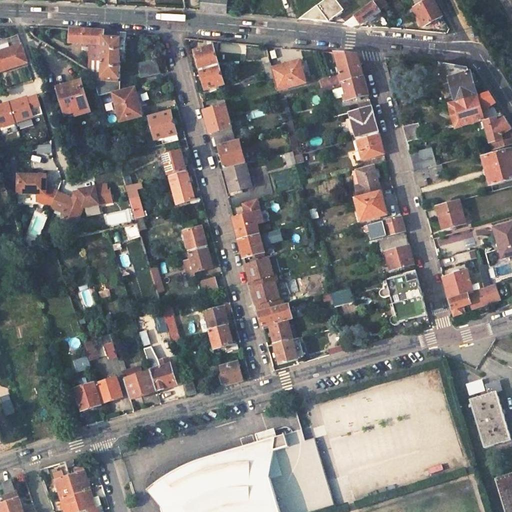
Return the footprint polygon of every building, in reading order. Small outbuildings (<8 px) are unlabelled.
[(228,0),(203,0),(202,11),(228,14),(228,0)] [(236,0),(228,0),(228,14),(236,14),(236,0)] [(344,12),(335,0),(327,0),(299,21),(329,23),(344,12)] [(383,0),(378,0),(373,3),(380,12),(388,6),(385,1),(383,0)] [(432,0),(421,0),(417,3),(419,7),(413,10),(426,32),(446,34),(448,28),(442,19),(438,10),(433,0),(432,0)] [(363,24),(367,21),(378,13),(380,12),(373,3),(344,24),(343,25),(355,26),(363,24)] [(378,13),(367,21),(369,23),(376,20),(380,16),(378,13)] [(104,32),(69,29),(69,43),(90,44),(103,45),(104,32)] [(103,45),(90,44),(89,71),(93,73),(101,97),(120,92),(120,82),(102,81),(102,78),(120,79),(122,52),(126,52),(126,46),(122,46),(122,34),(104,32),(103,45)] [(0,73),(29,64),(18,36),(0,42),(0,73)] [(218,67),(212,48),(195,52),(200,72),(218,67)] [(343,85),(344,84),(364,79),(358,56),(340,55),(335,54),(343,85)] [(157,59),(137,63),(140,78),(160,74),(157,59)] [(301,62),(272,69),(278,91),(307,83),(301,62)] [(457,105),(478,99),(471,75),(469,75),(467,68),(458,66),(446,65),(457,105)] [(218,67),(200,72),(206,91),(223,87),(218,67)] [(332,88),(337,86),(340,85),(338,78),(330,81),(332,88)] [(367,88),(364,79),(344,84),(347,95),(343,96),(345,103),(369,96),(367,88)] [(319,84),(320,91),(332,88),(330,81),(319,84)] [(82,82),(58,89),(66,116),(77,113),(76,109),(89,105),(82,82)] [(332,88),(320,91),(323,99),(340,95),(337,86),(332,88)] [(142,116),(140,108),(141,107),(136,89),(114,95),(122,122),(142,116)] [(40,96),(11,104),(17,123),(46,114),(40,96)] [(463,128),(484,122),(478,99),(457,105),(463,128)] [(291,115),(287,100),(281,102),(285,116),(291,115)] [(371,103),(359,106),(361,113),(372,110),(371,103)] [(0,128),(17,123),(11,104),(0,107),(0,128)] [(91,113),(89,105),(76,109),(77,113),(78,117),(91,113)] [(463,128),(457,105),(450,106),(456,129),(463,128)] [(226,107),(205,113),(208,124),(229,118),(226,107)] [(358,141),(380,136),(372,110),(361,113),(350,116),(357,142),(358,141)] [(170,112),(149,118),(155,140),(161,138),(163,145),(178,141),(170,112)] [(291,115),(285,116),(288,128),(289,132),(294,131),(295,130),(291,115)] [(235,143),(229,118),(208,124),(214,148),(220,147),(235,143)] [(498,151),(506,149),(503,138),(511,131),(511,128),(510,125),(506,118),(486,123),(493,145),(496,144),(498,151)] [(419,124),(403,128),(408,145),(424,140),(419,124)] [(294,131),(289,132),(290,135),(295,152),(296,158),(301,157),(294,131)] [(380,136),(358,141),(363,161),(385,156),(380,136)] [(241,141),(235,143),(220,147),(227,170),(247,165),(241,141)] [(416,174),(437,168),(432,150),(411,156),(416,174)] [(171,152),(166,153),(167,156),(164,157),(170,177),(187,173),(181,152),(172,155),(171,152)] [(285,155),(288,167),(298,165),(296,158),(295,152),(285,155)] [(511,152),(485,160),(492,187),(511,181),(511,152)] [(253,186),(247,165),(227,170),(233,192),(253,186)] [(375,166),(357,171),(361,187),(355,188),(358,199),(382,193),(375,166)] [(432,179),(433,182),(446,179),(443,166),(437,168),(416,174),(418,183),(432,179)] [(187,173),(170,177),(177,204),(194,200),(187,173)] [(60,194),(51,188),(48,188),(48,175),(20,175),(19,194),(41,194),(47,194),(48,202),(55,205),(60,194)] [(54,207),(54,209),(57,210),(65,214),(64,216),(66,222),(73,224),(79,222),(85,208),(114,201),(112,190),(110,191),(108,184),(81,191),(82,194),(77,196),(75,201),(60,194),(55,205),(54,207)] [(134,187),(128,188),(137,220),(145,218),(146,218),(139,193),(148,190),(146,184),(134,187)] [(389,216),(382,193),(358,199),(357,199),(363,223),(389,216)] [(39,201),(54,207),(55,205),(48,202),(47,194),(41,194),(39,201)] [(246,217),(234,220),(235,223),(240,242),(261,236),(258,228),(263,226),(257,201),(243,205),(246,217)] [(461,201),(438,208),(444,232),(468,225),(461,201)] [(317,210),(310,212),(312,219),(319,217),(317,210)] [(137,220),(141,232),(148,230),(145,218),(137,220)] [(385,224),(374,227),(377,241),(390,237),(389,235),(396,233),(397,236),(406,233),(402,218),(385,223),(385,224)] [(197,222),(184,225),(191,252),(208,248),(203,228),(199,229),(197,222)] [(511,222),(494,228),(502,258),(511,255),(511,222)] [(261,236),(240,242),(244,256),(245,260),(266,254),(264,248),(285,242),(282,230),(261,236)] [(47,235),(49,242),(59,240),(57,233),(47,235)] [(386,241),(390,252),(410,247),(407,235),(386,241)] [(390,252),(387,253),(392,272),(415,266),(414,262),(410,247),(390,252)] [(208,248),(191,252),(197,272),(214,268),(208,248)] [(472,254),(457,258),(460,267),(474,262),(472,254)] [(272,259),(247,266),(253,290),(278,284),(280,283),(278,276),(276,276),(272,259)] [(153,272),(156,283),(163,281),(160,270),(153,272)] [(417,272),(388,280),(390,290),(385,291),(384,292),(382,293),(382,295),(382,296),(383,298),(384,299),(385,299),(393,297),(395,308),(398,318),(397,319),(396,319),(396,320),(395,321),(394,323),(395,325),(405,322),(416,320),(429,316),(421,287),(417,272)] [(470,288),(467,276),(445,281),(451,301),(467,297),(481,293),(478,286),(470,288)] [(205,296),(219,292),(215,278),(201,281),(205,296)] [(158,291),(165,289),(163,281),(156,283),(158,291)] [(260,314),(287,307),(285,299),(283,300),(278,284),(253,290),(260,314)] [(493,288),(481,293),(467,297),(470,309),(471,313),(498,303),(493,288)] [(337,307),(357,302),(353,289),(333,294),(337,307)] [(467,297),(451,301),(455,318),(464,316),(463,311),(470,309),(467,297)] [(179,340),(169,306),(163,308),(166,316),(170,331),(173,342),(179,340)] [(270,327),(275,346),(300,340),(296,325),(289,327),(288,322),(294,320),(290,306),(287,307),(260,314),(264,328),(270,327)] [(208,312),(213,331),(230,326),(225,308),(208,312)] [(155,320),(160,335),(170,331),(166,316),(155,320)] [(232,348),(234,353),(241,351),(239,344),(235,345),(230,326),(213,331),(219,351),(232,348)] [(146,349),(153,346),(150,336),(142,338),(146,349)] [(300,340),(275,346),(280,366),(299,361),(297,354),(304,352),(301,339),(300,340)] [(112,360),(119,359),(114,344),(108,346),(112,360)] [(348,347),(332,352),(333,356),(349,352),(348,347)] [(297,354),(299,361),(306,359),(304,352),(297,354)] [(178,386),(174,373),(172,364),(170,358),(160,361),(161,367),(152,369),(152,370),(159,392),(178,386)] [(227,385),(245,380),(240,363),(222,368),(227,385)] [(132,400),(159,392),(152,370),(142,373),(140,366),(126,369),(123,370),(132,400)] [(119,378),(100,384),(105,402),(125,396),(119,378)] [(189,396),(198,393),(194,379),(185,381),(189,396)] [(484,448),(511,440),(497,392),(499,391),(500,389),(501,386),(500,385),(499,383),(497,382),(495,382),(493,382),(490,384),(489,386),(488,388),(487,389),(489,394),(470,400),(484,448)] [(102,403),(96,384),(78,389),(84,408),(102,403)] [(168,476),(155,484),(163,511),(318,511),(336,506),(316,439),(306,443),(290,448),(286,435),(216,456),(215,456),(207,458),(199,461),(190,464),(182,468),(168,476)] [(72,460),(66,463),(68,469),(75,468),(72,460)] [(68,469),(66,463),(60,464),(63,472),(53,475),(61,500),(77,495),(70,476),(68,469)] [(77,495),(91,490),(85,469),(74,471),(75,474),(70,476),(77,495)] [(511,511),(511,471),(493,477),(503,511),(511,511)] [(13,480),(3,483),(5,490),(9,502),(12,511),(34,511),(32,505),(24,508),(19,494),(17,494),(13,480)] [(82,511),(85,511),(89,511),(100,511),(100,507),(97,508),(91,490),(77,495),(82,511)] [(82,511),(77,495),(61,500),(64,511),(82,511)] [(0,511),(12,511),(9,502),(0,505),(0,511)]
